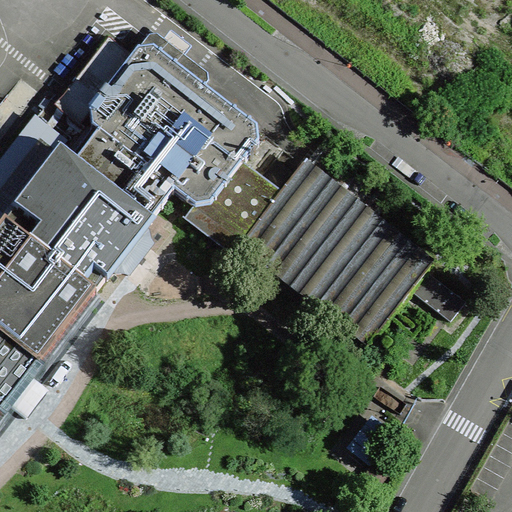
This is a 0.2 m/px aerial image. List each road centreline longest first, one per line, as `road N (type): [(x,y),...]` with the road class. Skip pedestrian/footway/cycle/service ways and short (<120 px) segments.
road 1 (unknown): [(365,389),(243,290),(207,277),(175,282),(116,322),(0,449)]
road 2 (residential): [(511,236),(209,0)]
road 3 (residential): [(511,346),(421,511)]
